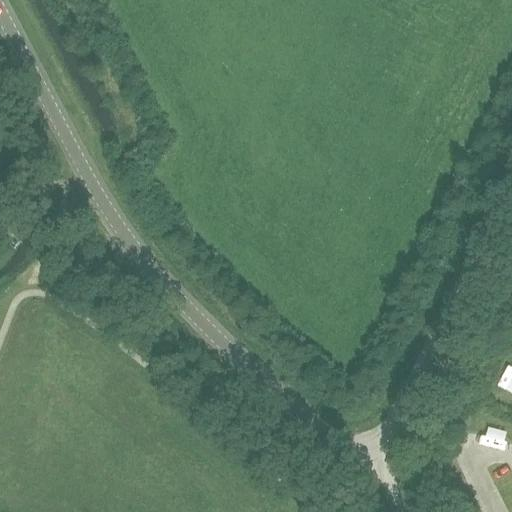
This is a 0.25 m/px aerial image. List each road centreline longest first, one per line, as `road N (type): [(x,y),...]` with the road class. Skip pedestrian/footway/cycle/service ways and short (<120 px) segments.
road 1 (unclassified): [(352,469),(151,271),(91,182),(0,12)]
road 2 (unclassified): [(352,469),(390,427),(511,183)]
